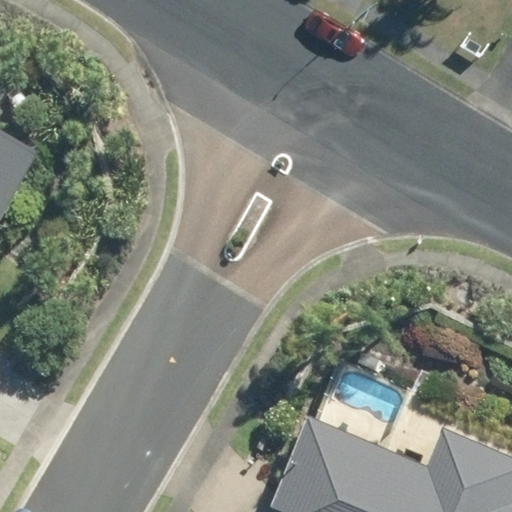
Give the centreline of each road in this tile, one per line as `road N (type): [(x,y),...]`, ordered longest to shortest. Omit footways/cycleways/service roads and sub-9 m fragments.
road 1 (residential): [(79,511),(322,94)]
road 2 (tertiary): [(322,94),(511,187)]
road 3 (tertiary): [(170,0),(322,94)]
